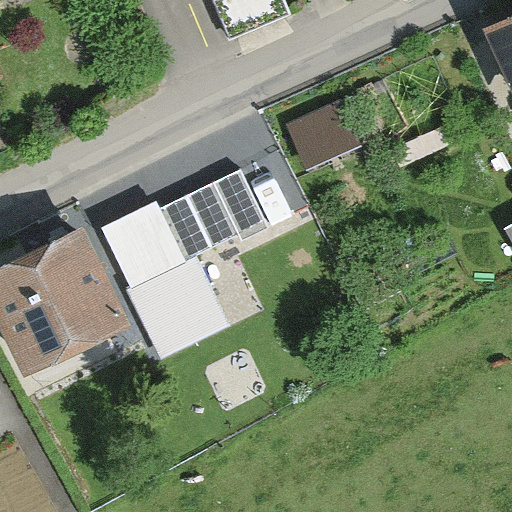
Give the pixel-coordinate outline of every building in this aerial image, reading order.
[(0,0),(0,10),(25,0),(0,0)] [(285,0),(173,0),(181,18),(213,4),(237,62),(300,36),(285,0)] [(511,34),(489,45),(511,94),(511,34)] [(161,209),(110,233),(169,363),(240,331),(207,260),(188,268),(161,209)] [(88,239),(0,282),(0,298),(43,386),(137,341),(88,239)] [(199,391),(186,397),(202,429),(214,422),(199,391)]
